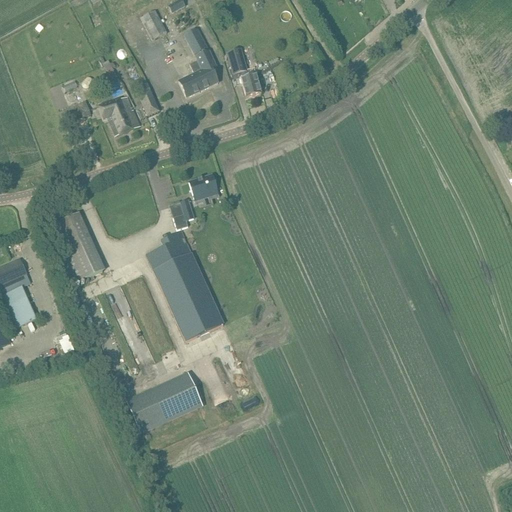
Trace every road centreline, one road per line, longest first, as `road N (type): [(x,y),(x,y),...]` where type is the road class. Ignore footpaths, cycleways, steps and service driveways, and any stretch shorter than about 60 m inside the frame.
road 1 (unclassified): [(0,199),(291,109),(414,9)]
road 2 (unclassified): [(511,194),(414,9)]
